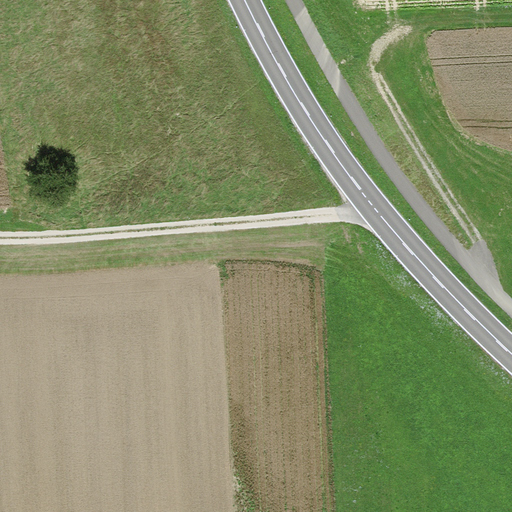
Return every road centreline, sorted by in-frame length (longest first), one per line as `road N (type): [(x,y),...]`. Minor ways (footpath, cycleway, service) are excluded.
road 1 (primary): [(241,0),(298,108),(375,220),(511,362)]
road 2 (track): [(287,0),(367,147),(424,222),(511,310)]
road 3 (track): [(0,242),(375,220)]
road 4 (track): [(426,172),(388,108),(372,69),(373,48),(410,31),(511,21)]
road 5 (track): [(479,278),(472,243),(426,172)]
